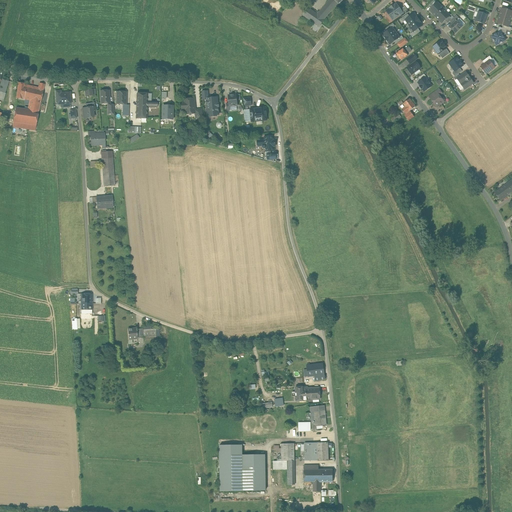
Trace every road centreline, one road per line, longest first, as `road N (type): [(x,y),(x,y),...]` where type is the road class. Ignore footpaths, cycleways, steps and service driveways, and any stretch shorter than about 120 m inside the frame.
road 1 (unclassified): [(322,331),(225,344),(102,296),(90,282),(72,78)]
road 2 (unclassified): [(322,331),(290,237),(274,100)]
road 3 (residential): [(72,78),(222,83),(274,100)]
road 4 (unclassified): [(341,511),(322,331)]
road 5 (tertiary): [(511,257),(493,207),(435,124)]
road 6 (residential): [(274,100),(345,14),(358,9)]
road 7 (tertiary): [(435,124),(364,22)]
